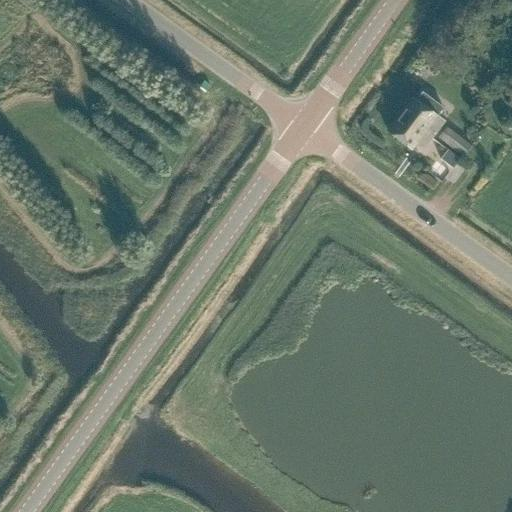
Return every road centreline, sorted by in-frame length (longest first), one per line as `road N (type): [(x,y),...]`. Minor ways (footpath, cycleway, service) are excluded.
road 1 (tertiary): [(30,511),(304,133)]
road 2 (tertiary): [(511,283),(304,133)]
road 3 (tertiary): [(304,133),(121,0)]
road 4 (tertiary): [(304,133),(400,0)]
